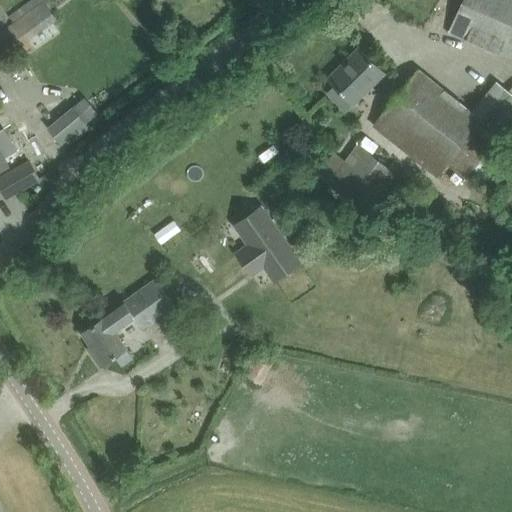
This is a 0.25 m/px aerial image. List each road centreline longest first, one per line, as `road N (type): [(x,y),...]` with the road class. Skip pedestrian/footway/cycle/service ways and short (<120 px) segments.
road 1 (unclassified): [(0,257),(119,128),(297,0)]
road 2 (unclassified): [(97,511),(0,351)]
